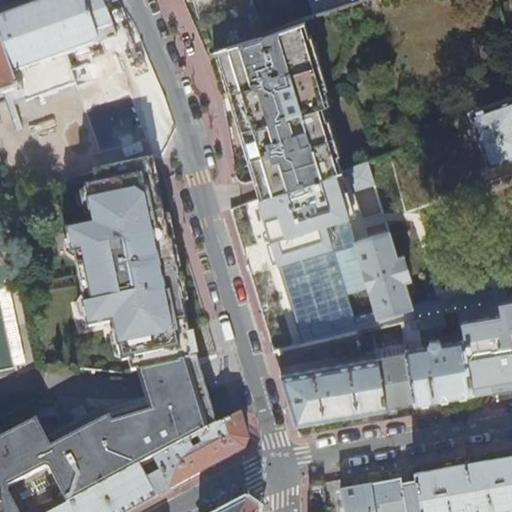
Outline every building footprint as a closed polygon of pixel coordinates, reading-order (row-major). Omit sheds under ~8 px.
[(92,155),(95,173),(151,161),(155,160),(152,143),(151,138),(148,139),(117,54),(115,55),(110,40),(119,37),(102,0),(52,0),(0,18),(0,96),(12,92),(14,92),(18,92),(19,94),(25,93),(28,102),(78,85),(102,153),(92,155)] [(264,33),(252,0),(202,0),(221,64),(226,62),(239,107),(266,198),(337,172),(317,108),(324,105),(298,21),(264,33)] [(310,0),(315,15),(360,0),(310,0)] [(17,106),(28,102),(25,93),(19,94),(18,92),(14,92),(12,92),(17,106)] [(511,96),(447,120),(453,137),(475,130),(487,167),(511,159),(511,96)] [(133,373),(139,371),(192,360),(187,334),(189,333),(177,277),(179,275),(178,270),(173,243),(171,243),(162,201),(159,202),(151,161),(95,173),(98,186),(88,188),(95,221),(96,221),(98,226),(71,231),(75,253),(80,252),(91,304),(86,305),(90,327),(118,321),(119,327),(117,328),(123,361),(129,360),(133,373)] [(274,351),(403,322),(416,319),(405,283),(412,281),(405,258),(398,260),(390,232),(355,241),(374,305),(376,313),(352,318),(351,313),(318,320),(317,316),(268,330),(271,339),(274,351)] [(249,255),(252,265),(296,251),(293,240),(249,255)] [(290,307),(324,297),(315,266),(309,268),(303,249),(296,251),(252,265),(249,266),(255,289),(283,281),(290,307)] [(511,301),(477,308),(476,304),(458,307),(464,340),(470,373),(487,370),(511,366),(511,301)] [(351,312),(351,313),(352,318),(376,313),(374,305),(351,312)] [(473,393),(470,373),(464,340),(442,343),(441,341),(439,339),(435,339),(431,340),(428,342),(428,346),(423,346),(420,332),(446,325),(445,313),(416,319),(403,322),(406,343),(408,353),(416,403),(447,398),(473,393)] [(376,348),(378,358),(408,353),(406,343),(376,348)] [(402,406),(416,403),(408,353),(378,358),(387,408),(402,406)] [(296,425),(387,408),(378,358),(282,375),(288,397),(296,425)] [(0,511),(55,511),(142,466),(155,459),(189,442),(199,436),(218,426),(205,385),(198,359),(192,360),(139,371),(151,415),(143,417),(142,412),(111,420),(105,409),(47,439),(37,420),(0,439),(0,511)] [(189,442),(155,459),(163,474),(150,481),(158,496),(204,471),(244,450),(249,440),(241,414),(218,426),(199,436),(203,446),(194,451),(189,442)] [(150,481),(163,474),(155,459),(142,466),(150,481)] [(416,478),(417,485),(422,511),(511,511),(511,460),(464,469),(416,478)] [(128,511),(158,496),(150,481),(142,466),(55,511),(128,511)] [(394,482),(372,486),(376,511),(422,511),(417,485),(403,487),(401,481),(394,482)] [(327,511),(325,483),(310,485),(310,511),(327,511)] [(346,511),(376,511),(372,486),(352,490),(342,491),(346,511)]
